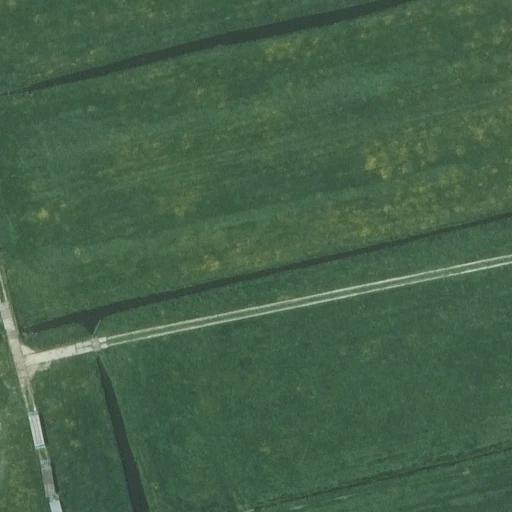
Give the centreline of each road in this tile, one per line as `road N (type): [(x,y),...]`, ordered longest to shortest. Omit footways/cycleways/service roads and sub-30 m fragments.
road 1 (track): [(24,359),(511,258)]
road 2 (track): [(0,278),(60,511)]
